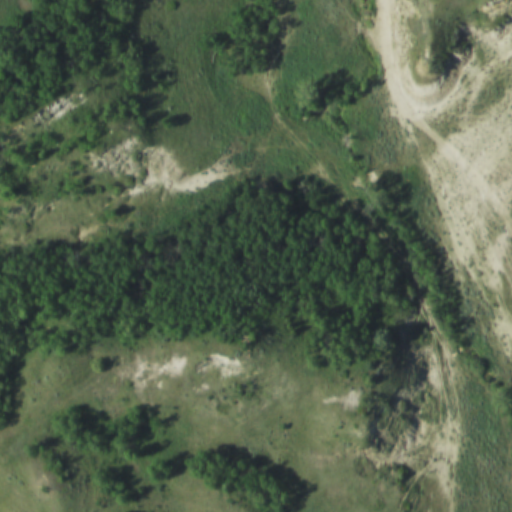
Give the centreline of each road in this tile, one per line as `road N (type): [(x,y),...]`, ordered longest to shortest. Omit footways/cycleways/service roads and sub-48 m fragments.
road 1 (track): [(511,365),(455,260),(410,117),(387,81),(380,0)]
road 2 (track): [(410,117),(423,116),(511,229)]
